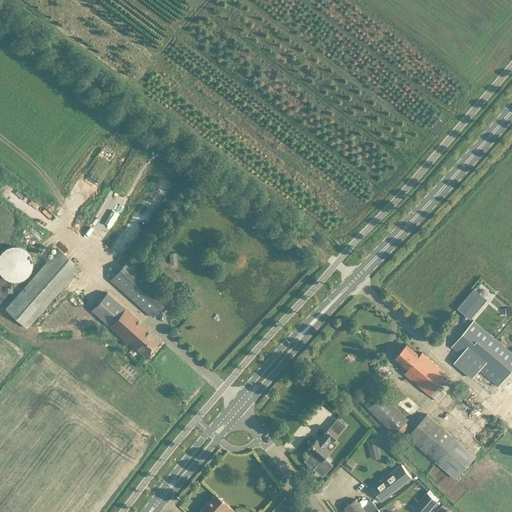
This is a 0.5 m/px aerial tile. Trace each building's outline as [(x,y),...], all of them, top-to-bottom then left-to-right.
[(1,275),(2,276),(3,277),(4,278),(6,279),(7,280),(8,280),(10,281),(11,281),(13,281),(14,281),(16,281),(17,281),(19,281),(20,280),(22,280),(23,279),(24,278),(26,277),(27,276),(28,275),(29,274),(30,272),(30,271),(31,270),(31,268),(32,267),(32,265),(32,264),(32,262),(32,261),(31,259),(31,258),(30,256),(30,255),(29,254),(28,253),(27,251),(26,250),(24,249),(23,249),(22,248),(20,247),(19,247),(17,247),(16,246),(14,246),(13,246),(11,247),(10,247),(8,247),(7,248),(6,249),(4,249),(3,250),(2,251),(1,253),(0,254),(0,253),(0,273),(0,274),(1,275)] [(6,309),(27,327),(80,267),(59,249),(6,309)] [(110,279),(152,317),(171,296),(128,258),(110,279)] [(474,289),(458,308),(470,318),(486,299),(474,289)] [(135,349),(136,347),(146,355),(160,339),(153,333),(107,292),(91,310),(135,349)] [(452,347),(498,386),(511,370),(511,353),(473,321),(452,347)] [(406,344),(395,358),(408,369),(405,372),(408,375),(438,401),(446,392),(438,385),(448,374),(430,359),(422,352),(419,356),(406,344)] [(384,431),(391,437),(397,431),(400,435),(410,425),(406,421),(408,419),(382,394),(368,408),(387,427),(384,431)] [(408,395),(398,406),(411,417),(421,405),(408,395)] [(406,437),(455,478),(476,455),(426,413),(406,437)] [(330,465),(323,459),(327,454),(326,453),(329,450),(324,446),(330,439),(332,440),(338,434),(329,427),(324,433),(318,441),(316,440),(308,450),(311,453),(306,459),(314,466),(324,474),(332,464),(330,465)] [(368,438),(369,442),(368,442),(372,459),(381,458),(377,441),(376,441),(375,436),(368,438)] [(371,488),(381,501),(412,478),(402,464),(371,488)] [(427,493),(414,508),(418,511),(427,511),(437,501),(427,493)] [(199,511),(231,511),(233,510),(215,494),(199,511)] [(366,511),(356,499),(345,508),(346,509),(342,511),(366,511)]
